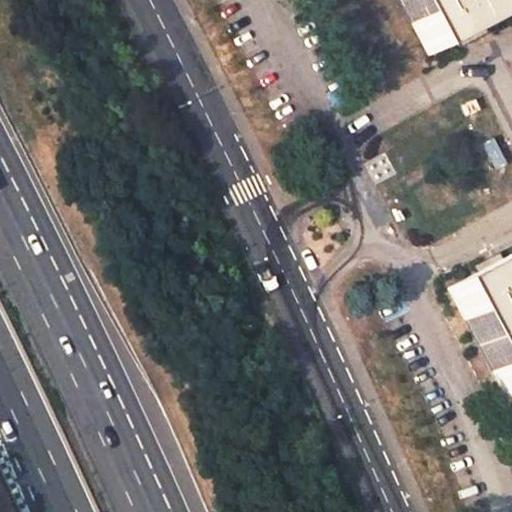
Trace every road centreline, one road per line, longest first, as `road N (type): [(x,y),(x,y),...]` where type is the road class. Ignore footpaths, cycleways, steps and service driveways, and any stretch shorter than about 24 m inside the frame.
road 1 (residential): [(394,511),(148,0)]
road 2 (trunk): [(151,511),(0,193)]
road 3 (trunk): [(0,385),(59,511)]
